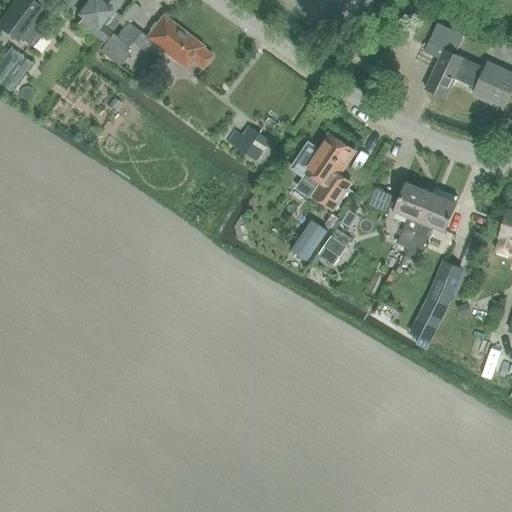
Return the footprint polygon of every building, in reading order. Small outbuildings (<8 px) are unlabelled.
[(19,0),(0,26),(0,28),(19,43),(43,10),(29,0),(19,0)] [(56,0),(73,12),(81,0),(56,0)] [(84,0),(74,14),(81,19),(77,23),(103,42),(118,22),(110,16),(122,0),(84,0)] [(187,69),(193,62),(202,69),(213,55),(202,48),(204,46),(163,15),(146,37),(129,24),(141,9),(134,3),(118,23),(123,27),(116,37),(112,34),(99,51),(119,66),(128,53),(125,51),(132,42),(156,59),(163,50),(187,69)] [(486,71),(456,56),(465,36),(437,23),(424,52),(440,59),(425,89),(445,98),(454,79),(476,88),(473,94),(501,108),(511,86),(511,74),(490,63),(486,71)] [(28,47),(43,29),(37,24),(23,42),(28,47)] [(115,112),(121,103),(114,98),(108,107),(115,112)] [(242,136),(235,131),(227,143),(255,162),(269,141),(248,127),(242,136)] [(307,144),(290,169),(301,176),(303,173),(320,185),(311,199),(332,214),(351,186),(338,177),(355,152),(329,134),(317,151),(307,144)] [(409,183),(397,210),(409,215),(398,243),(409,248),(421,221),(433,193),(409,183)] [(368,204),(378,209),(385,192),(375,188),(368,204)] [(409,248),(406,255),(417,260),(432,225),(445,231),(457,204),(455,203),(458,197),(446,192),(444,198),(433,193),(421,221),(409,248)] [(357,216),(348,210),(340,222),(349,228),(357,216)] [(331,213),(324,224),(331,229),(338,219),(331,213)] [(511,213),(508,213),(496,251),(511,256),(511,255),(511,213)] [(312,220),(291,250),(307,261),(327,231),(312,220)] [(478,248),(484,237),(475,232),(469,243),(478,248)] [(345,248),(330,238),(319,255),(334,265),(345,248)] [(427,299),(412,334),(430,342),(445,306),(448,308),(464,270),(441,260),(426,298),(427,299)] [(467,303),(458,307),(462,317),(471,314),(467,303)]
